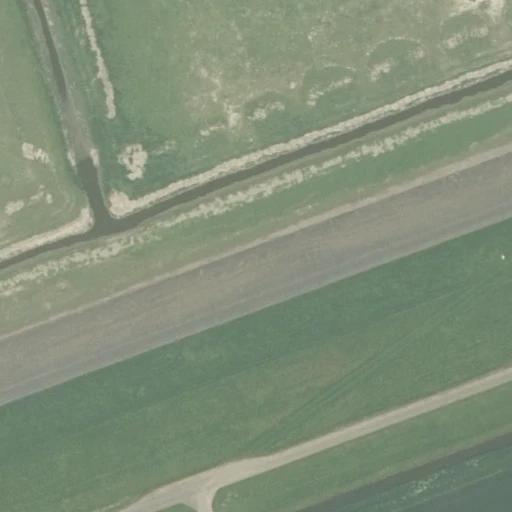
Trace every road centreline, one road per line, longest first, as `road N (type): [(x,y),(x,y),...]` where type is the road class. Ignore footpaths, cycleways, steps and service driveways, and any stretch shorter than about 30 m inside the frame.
road 1 (track): [(0,398),(511,208)]
road 2 (track): [(195,488),(511,269)]
